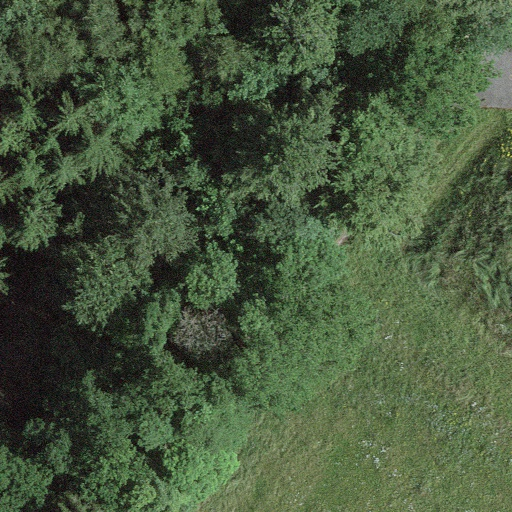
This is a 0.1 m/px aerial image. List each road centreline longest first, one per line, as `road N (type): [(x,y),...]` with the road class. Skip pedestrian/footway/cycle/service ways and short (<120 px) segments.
road 1 (track): [(112,511),(181,413),(511,0)]
road 2 (track): [(0,328),(232,0)]
